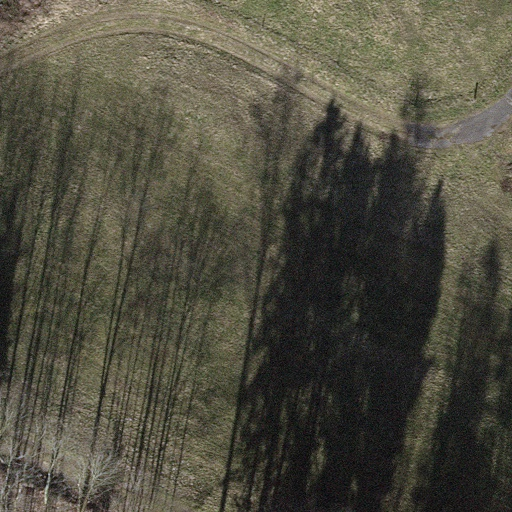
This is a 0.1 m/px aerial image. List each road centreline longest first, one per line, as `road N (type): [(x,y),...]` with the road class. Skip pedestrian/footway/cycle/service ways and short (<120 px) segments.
road 1 (track): [(511,123),(455,145),(195,0)]
road 2 (track): [(177,511),(0,428)]
road 3 (track): [(93,0),(31,71),(0,89)]
